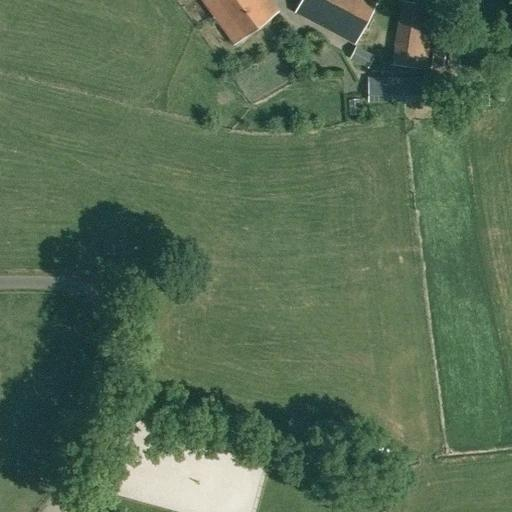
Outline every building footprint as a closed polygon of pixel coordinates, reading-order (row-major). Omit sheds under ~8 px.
[(202,0),(235,43),(278,10),(270,0),(202,0)] [(300,0),(295,11),(355,43),(378,0),(300,0)] [(400,0),(392,64),(426,68),(434,5),(400,0)] [(356,46),(349,59),(368,68),(374,55),(356,46)] [(449,49),(446,66),(458,69),(461,51),(449,49)] [(432,53),(430,67),(442,70),(444,55),(432,53)] [(436,77),(367,77),(367,101),(436,101),(436,77)] [(361,114),(359,98),(348,99),(349,115),(361,114)] [(369,482),(365,494),(378,499),(382,486),(369,482)]
